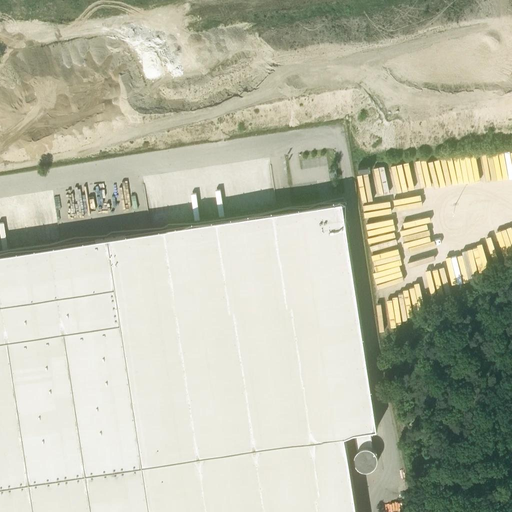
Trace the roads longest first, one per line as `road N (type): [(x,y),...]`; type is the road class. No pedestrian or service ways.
road 1 (track): [(0,164),(89,147),(281,87)]
road 2 (track): [(492,511),(469,491),(511,388)]
